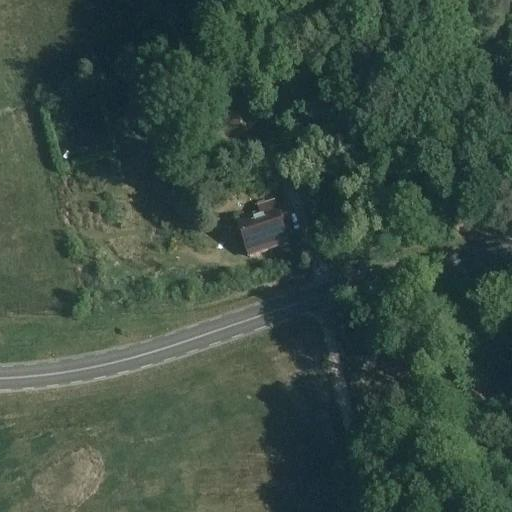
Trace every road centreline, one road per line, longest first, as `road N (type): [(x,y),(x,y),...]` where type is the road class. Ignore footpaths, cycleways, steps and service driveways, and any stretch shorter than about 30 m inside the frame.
road 1 (primary): [(511,251),(299,303),(118,362),(0,380)]
road 2 (track): [(370,511),(324,296)]
